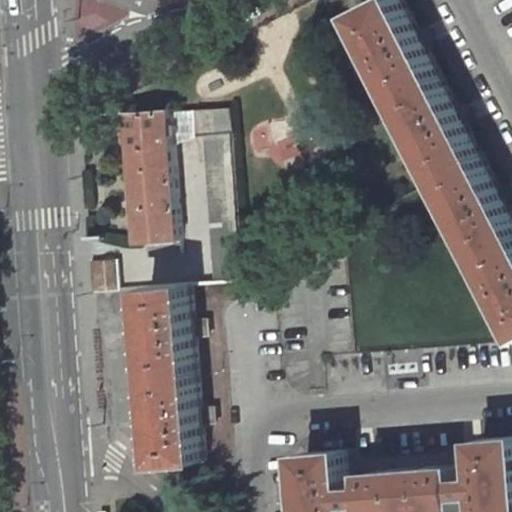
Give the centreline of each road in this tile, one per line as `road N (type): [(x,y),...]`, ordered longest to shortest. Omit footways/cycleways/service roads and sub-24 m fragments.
road 1 (secondary): [(34,85),(57,408)]
road 2 (residential): [(257,417),(511,397)]
road 3 (residential): [(34,85),(227,0)]
road 4 (residential): [(182,511),(57,408)]
